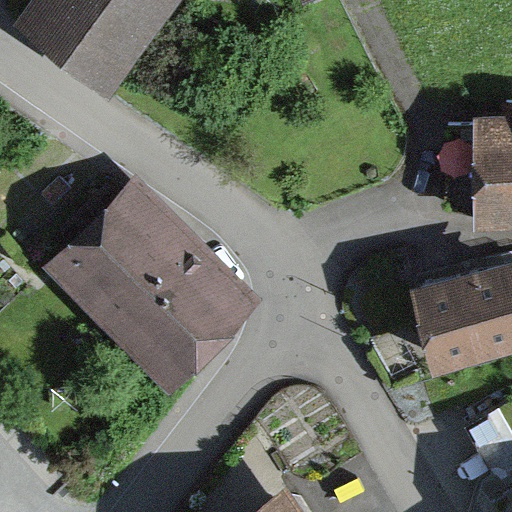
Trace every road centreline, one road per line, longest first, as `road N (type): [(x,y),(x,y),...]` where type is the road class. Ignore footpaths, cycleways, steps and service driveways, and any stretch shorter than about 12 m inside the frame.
road 1 (residential): [(297,294),(258,246),(198,195),(0,49)]
road 2 (residential): [(297,294),(140,511)]
road 3 (residential): [(425,511),(297,294)]
